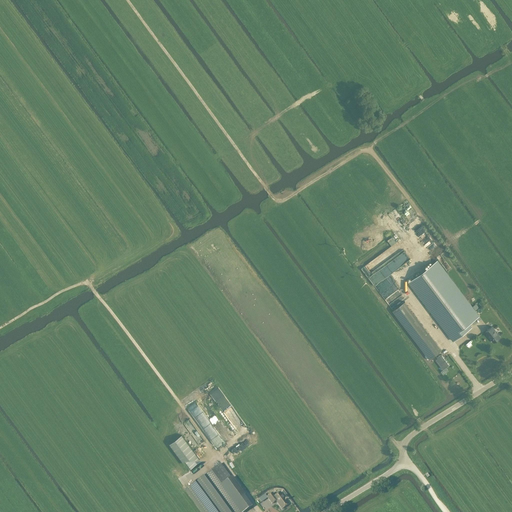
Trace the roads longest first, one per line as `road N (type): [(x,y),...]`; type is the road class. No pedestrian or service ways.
road 1 (track): [(409,237),(404,231),(421,218),(371,151),(275,199),(126,0)]
road 2 (track): [(96,293),(217,455)]
road 3 (unclassified): [(401,458),(407,438),(511,371)]
